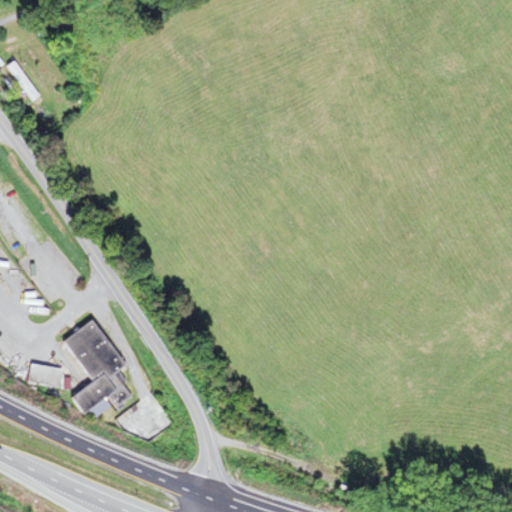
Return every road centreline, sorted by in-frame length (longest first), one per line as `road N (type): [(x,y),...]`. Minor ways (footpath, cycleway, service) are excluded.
road 1 (tertiary): [(203,497),(209,464),(186,394),(0,120)]
road 2 (trunk): [(203,497),(0,406)]
road 3 (trunk): [(0,453),(129,511)]
